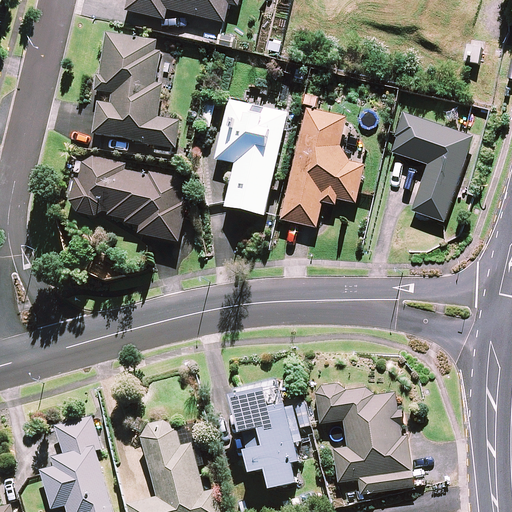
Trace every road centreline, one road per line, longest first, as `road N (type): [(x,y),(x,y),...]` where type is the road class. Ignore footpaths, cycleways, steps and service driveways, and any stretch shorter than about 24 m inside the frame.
road 1 (residential): [(39,354),(251,303),(398,301),(494,314)]
road 2 (residential): [(53,0),(8,223),(39,354)]
road 3 (tertiary): [(491,488),(486,426),(494,314)]
